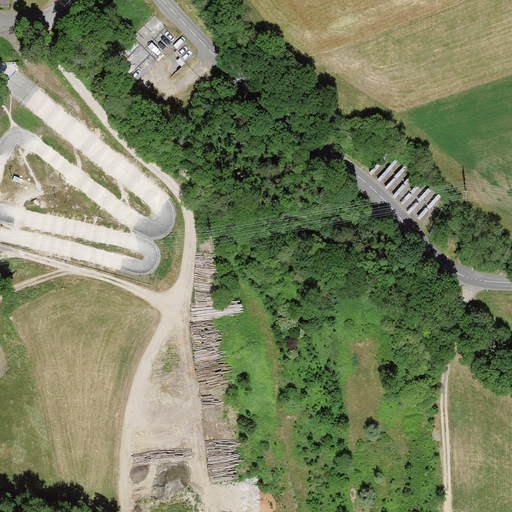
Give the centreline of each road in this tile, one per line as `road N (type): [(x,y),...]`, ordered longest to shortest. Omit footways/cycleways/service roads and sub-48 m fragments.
road 1 (tertiary): [(511,283),(450,270),(362,178),(297,139),(166,0)]
road 2 (track): [(446,511),(449,326),(470,278)]
